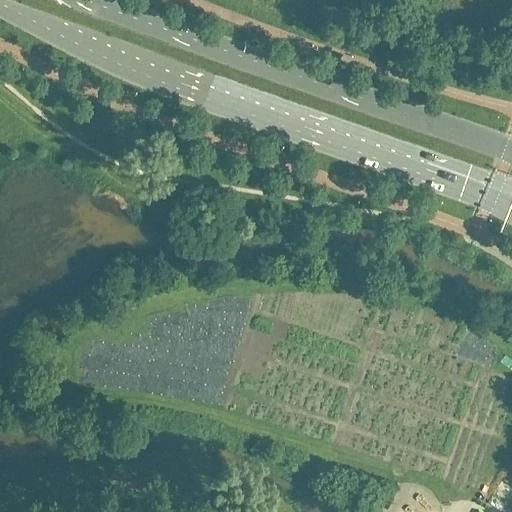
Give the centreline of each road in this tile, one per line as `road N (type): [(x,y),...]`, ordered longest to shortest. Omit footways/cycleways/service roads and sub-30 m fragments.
road 1 (secondary): [(0,11),(53,40),(451,183),(511,213)]
road 2 (secondary): [(511,159),(90,0)]
